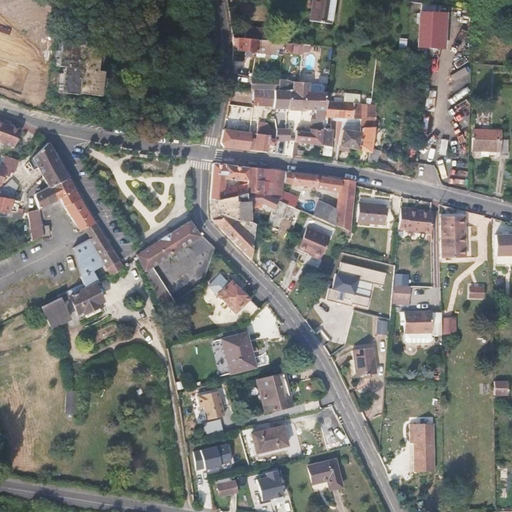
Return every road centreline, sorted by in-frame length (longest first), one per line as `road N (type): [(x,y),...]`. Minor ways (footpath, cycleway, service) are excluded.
road 1 (unclassified): [(395,511),(331,377),(274,296),(198,214),(203,153)]
road 2 (residential): [(203,153),(511,213)]
road 3 (unknown): [(110,286),(158,351),(185,511)]
road 4 (tertiary): [(156,511),(0,486)]
road 5 (residential): [(214,0),(222,53),(218,112),(203,153)]
road 6 (residential): [(55,129),(203,153)]
road 7 (residential): [(55,129),(62,158),(123,254)]
